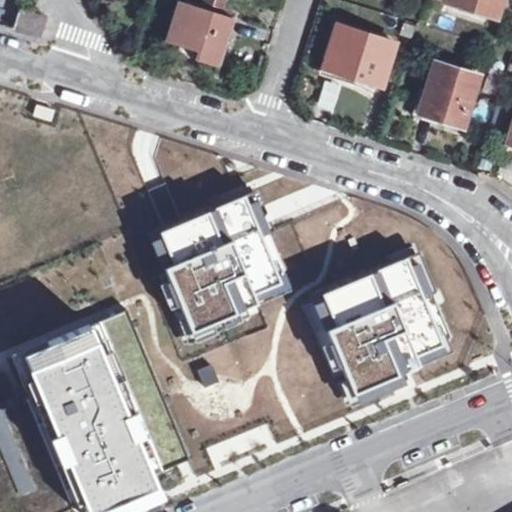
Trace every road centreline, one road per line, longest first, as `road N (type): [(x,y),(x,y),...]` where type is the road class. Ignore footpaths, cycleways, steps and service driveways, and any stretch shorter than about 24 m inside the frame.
road 1 (tertiary): [(222,511),(511,391)]
road 2 (residential): [(256,131),(448,192),(511,237)]
road 3 (residential): [(79,82),(256,131)]
road 4 (residential): [(296,0),(256,131)]
